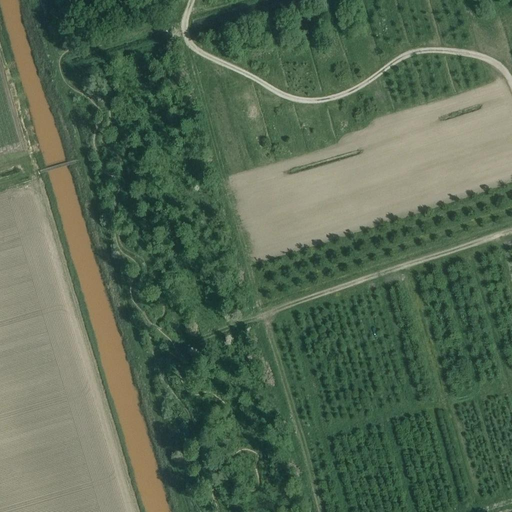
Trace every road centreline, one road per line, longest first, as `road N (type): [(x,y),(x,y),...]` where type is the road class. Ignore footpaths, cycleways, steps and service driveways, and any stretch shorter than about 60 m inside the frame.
road 1 (track): [(60,76),(187,511)]
road 2 (track): [(511,85),(478,55),(423,50),(344,94),(295,99),(194,48),(184,33),(191,0)]
road 3 (track): [(511,232),(259,315),(143,364)]
